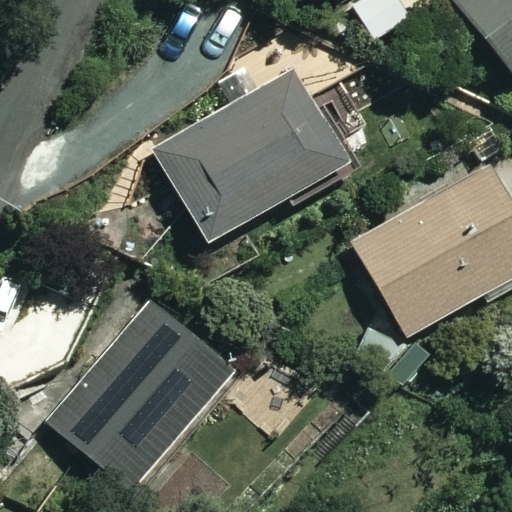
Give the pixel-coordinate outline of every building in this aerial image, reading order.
[(370,0),(321,0),(339,24),(370,0)] [(511,0),(469,0),(454,12),(511,92),(511,0)] [(356,189),(299,83),(156,161),(213,267),(356,189)] [(511,310),(511,211),(495,180),(356,257),(416,364),(511,310)] [(236,396),(150,320),(48,434),(134,511),(236,396)] [(305,407),(268,383),(244,419),(281,443),(305,407)]
